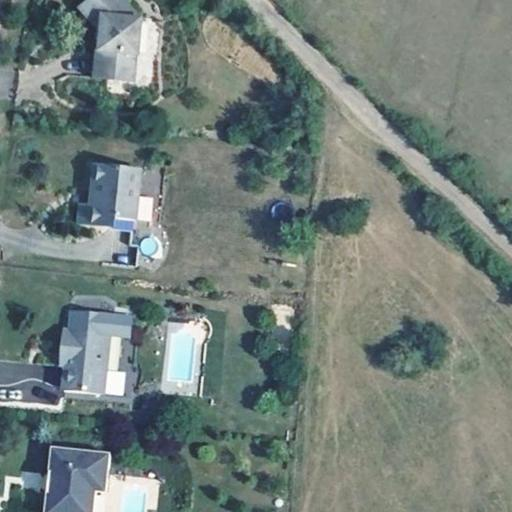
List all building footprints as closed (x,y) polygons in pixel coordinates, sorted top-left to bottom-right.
[(141,3),(138,0),(79,0),(95,19),(91,67),(132,70),(141,3)] [(138,158),(92,153),(87,193),(78,193),(77,213),(109,216),(110,206),(133,208),(138,158)] [(133,208),(110,206),(109,216),(132,219),(133,208)] [(109,325),(64,321),(62,343),(67,343),(66,356),(64,382),(104,385),(109,325)] [(0,385),(48,386),(48,380),(60,380),(60,363),(0,362),(0,385)] [(111,445),(54,439),(47,508),(75,511),(92,511),(94,511),(99,481),(108,482),(111,445)]
